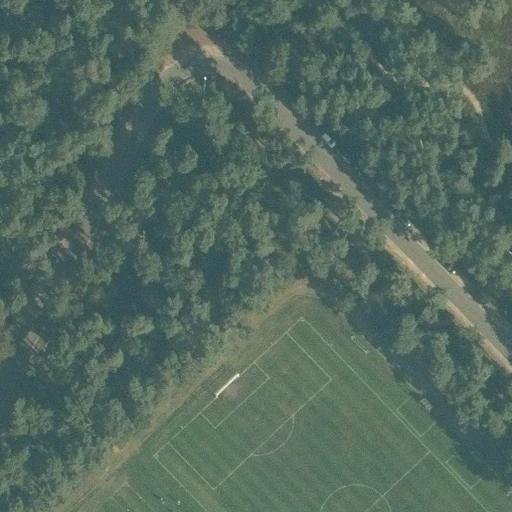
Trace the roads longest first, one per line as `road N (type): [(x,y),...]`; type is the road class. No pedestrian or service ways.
road 1 (residential): [(0,387),(158,87),(196,64),(225,66),(511,355)]
road 2 (track): [(511,481),(326,290),(293,288),(58,511)]
